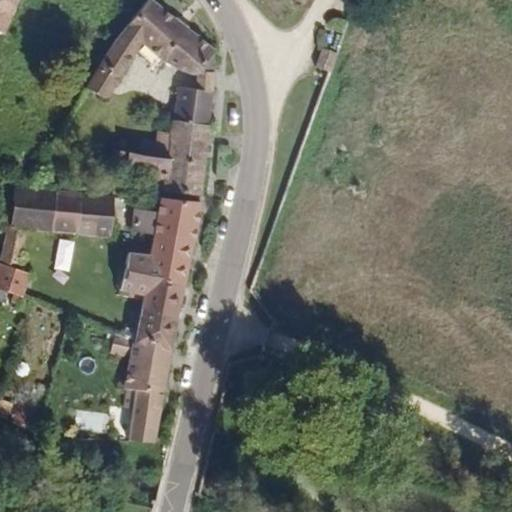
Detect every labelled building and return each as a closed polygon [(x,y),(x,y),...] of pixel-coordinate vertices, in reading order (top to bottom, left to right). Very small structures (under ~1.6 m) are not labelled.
[(0,0),(0,44),(6,47),(24,0),(0,0)] [(286,0),(284,4),(304,17),(313,0),(286,0)] [(481,0),(477,9),(498,20),(507,0),(481,0)] [(511,0),(507,0),(498,20),(511,26),(511,0)] [(218,93),(221,69),(154,18),(121,59),(92,106),(117,117),(145,71),(172,87),(206,91),(218,93)] [(323,73),(335,77),(341,58),(329,55),(323,73)] [(204,108),(216,110),(218,93),(206,91),(204,108)] [(182,140),(213,143),(216,110),(204,108),(186,106),(182,140)] [(144,169),(172,173),(176,139),(147,136),(144,169)] [(168,207),(206,211),(213,143),(182,140),(179,174),(172,173),(144,169),(131,167),(119,187),(170,194),(168,207)] [(107,207),(118,208),(119,197),(114,196),(107,207)] [(18,238),(33,245),(38,207),(29,205),(21,230),(18,238)] [(33,245),(57,249),(63,210),(38,207),(33,245)] [(57,249),(86,253),(93,214),(63,210),(57,249)] [(194,251),(199,252),(205,219),(168,212),(165,229),(143,226),(139,249),(160,254),(171,256),(170,263),(178,264),(180,257),(192,260),(194,251)] [(86,253),(121,257),(129,219),(104,216),(93,214),(86,253)] [(18,240),(18,238),(21,230),(14,227),(10,236),(18,240)] [(0,289),(0,303),(30,316),(37,296),(17,290),(33,245),(18,238),(18,240),(0,289)] [(156,277),(193,284),(197,261),(199,252),(194,251),(192,260),(180,257),(178,264),(170,263),(171,256),(160,254),(156,277)] [(149,315),(185,325),(189,305),(152,297),(156,277),(136,273),(128,311),(149,315)] [(152,297),(189,305),(193,284),(156,277),(152,297)] [(146,330),(182,340),(185,325),(149,315),(146,330)] [(32,333),(54,343),(60,328),(39,319),(32,333)] [(141,361),(176,369),(182,340),(146,330),(141,361)] [(133,457),(158,460),(176,369),(141,361),(122,353),(119,369),(139,374),(132,406),(135,407),(130,427),(138,429),(133,457)]
